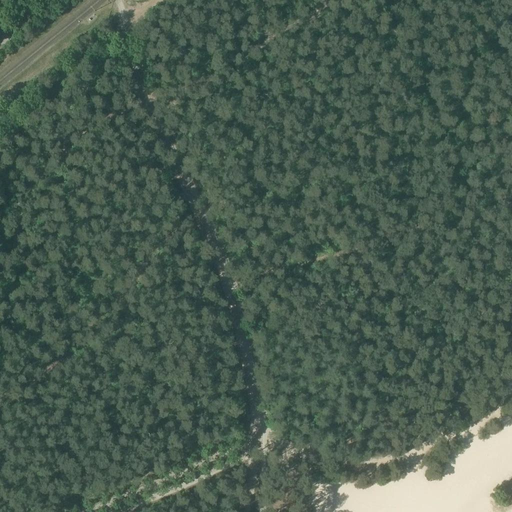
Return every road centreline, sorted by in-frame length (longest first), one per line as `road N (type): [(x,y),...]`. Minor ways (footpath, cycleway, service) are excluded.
road 1 (unknown): [(125,22),(116,31),(128,70),(223,278),(250,390),(254,449)]
road 2 (track): [(254,449),(144,497),(86,511)]
road 3 (unknown): [(116,31),(0,139)]
